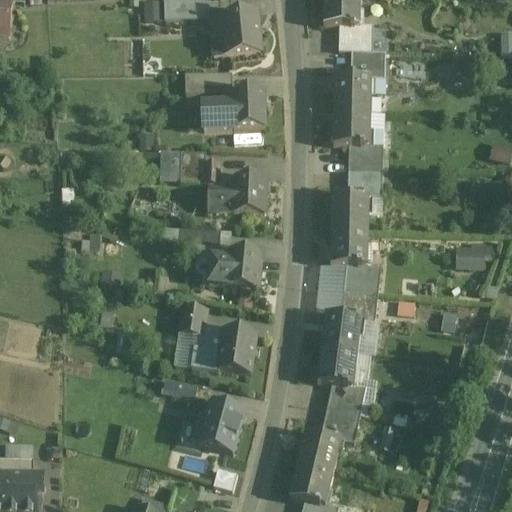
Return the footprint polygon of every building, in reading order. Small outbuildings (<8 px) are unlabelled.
[(182,0),(164,1),(164,25),(209,23),(209,22),(207,0),(182,0)] [(360,0),(324,0),(323,31),(339,31),(339,45),(373,46),(373,31),(355,30),(356,15),(360,15),(360,0)] [(0,41),(9,42),(13,7),(0,5),(0,41)] [(256,16),(221,20),(221,21),(209,22),(209,23),(213,62),(261,57),(256,16)] [(511,57),(511,37),(503,38),(504,58),(511,57)] [(373,46),(339,45),(339,56),(351,57),(372,57),(373,46)] [(372,57),(351,57),(351,68),(385,69),(385,58),(372,57)] [(385,69),(351,68),(351,82),(335,82),(334,116),(371,117),(371,99),(366,99),(366,84),(384,84),(385,69)] [(232,78),(185,78),(185,99),(222,97),(232,97),(232,78)] [(232,97),(233,133),(265,132),(263,96),(232,97)] [(232,97),(222,97),(222,110),(202,111),(203,135),(233,134),(233,133),(232,97)] [(371,117),(334,116),(333,151),(349,151),(349,165),(382,166),(383,151),(365,150),(365,135),(370,135),(371,117)] [(144,171),(159,170),(158,137),(143,137),(144,171)] [(511,150),(498,144),(491,160),(510,169),(511,165),(511,150)] [(206,158),(181,157),(180,180),(204,181),(205,167),(206,158)] [(382,166),(349,165),(348,177),(382,177),(382,166)] [(205,167),(204,181),(180,180),(180,187),(218,188),(219,168),(205,167)] [(382,177),(348,177),(348,188),(382,189),(382,177)] [(265,183),(234,182),(234,194),(209,193),(208,215),(233,216),(233,217),(264,218),(265,183)] [(348,202),(332,202),(331,236),(368,237),(369,219),(364,219),(364,203),(381,204),(382,189),(348,188),(348,202)] [(221,236),(197,234),(195,250),(219,253),(221,236)] [(368,237),(331,236),(331,271),(347,271),(345,285),(379,286),(381,271),(362,270),(363,255),(368,255),(368,237)] [(99,245),(90,245),(89,255),(98,256),(99,245)] [(488,272),(487,249),(457,250),(458,273),(488,272)] [(262,258),(230,255),(229,264),(211,262),(209,289),(226,291),(258,294),(262,258)] [(379,286),(345,285),(344,296),(378,299),(379,286)] [(378,299),(344,296),(343,308),(376,312),(378,299)] [(341,321),(326,319),(321,354),(358,358),(360,340),(355,340),(357,325),(375,327),(376,312),(343,308),(341,321)] [(207,314),(183,310),(179,337),(203,341),(204,332),(207,314)] [(218,374),(224,334),(204,332),(203,341),(201,353),(194,352),(190,373),(219,377),(219,374),(218,374)] [(256,339),(224,334),(218,374),(219,374),(250,379),(256,339)] [(358,358),(321,354),(317,388),(332,390),(329,404),(363,408),(366,393),(348,391),(350,376),(355,376),(358,358)] [(198,392),(164,383),(161,398),(194,406),(198,392)] [(363,408),(329,404),(327,415),(360,421),(363,408)] [(244,417),(210,408),(205,429),(198,427),(194,445),(200,447),(199,450),(233,458),(244,417)] [(360,421),(327,415),(324,426),(357,434),(360,421)] [(321,439),(306,436),(298,469),(334,478),(338,461),(333,459),(336,445),(354,449),(357,434),(324,426),(321,439)] [(33,464),(0,463),(0,477),(33,478),(33,464)] [(334,478),(298,469),(290,503),(305,507),(303,511),(333,511),(321,509),(324,494),(329,495),(334,478)] [(217,490),(236,495),(241,477),(221,472),(217,490)] [(0,477),(0,511),(35,511),(36,496),(42,496),(42,478),(33,478),(0,477)]
